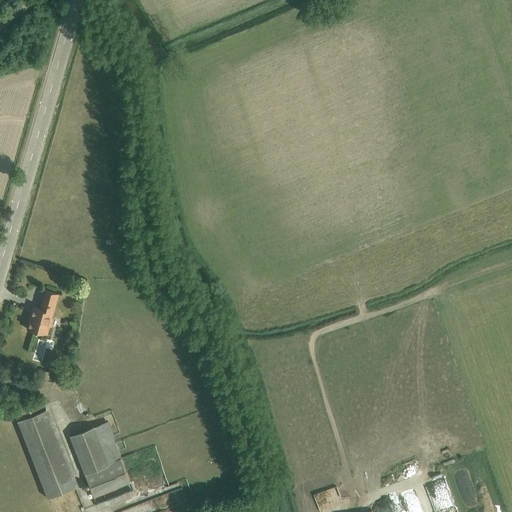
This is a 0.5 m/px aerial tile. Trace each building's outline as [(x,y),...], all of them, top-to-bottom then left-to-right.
[(33,306),(26,328),(47,334),(49,326),(51,326),(53,317),(52,316),(53,312),(55,306),(58,293),(44,289),(41,302),(39,308),(33,306)] [(40,368),(37,377),(39,377),(38,379),(44,380),(45,379),(48,380),(50,371),(40,368)] [(42,398),(13,409),(47,497),(78,485),(48,407),(46,408),(42,398)] [(108,420),(69,435),(93,496),(131,481),(108,420)] [(484,467),(481,456),(469,459),(472,471),(484,467)] [(184,486),(169,490),(173,504),(188,499),(184,486)] [(134,489),(96,503),(98,508),(136,493),(134,489)] [(425,511),(418,489),(394,496),(399,511),(425,511)] [(501,511),(498,493),(482,497),(485,511),(501,511)] [(376,504),(378,511),(396,511),(394,500),(376,504)]
